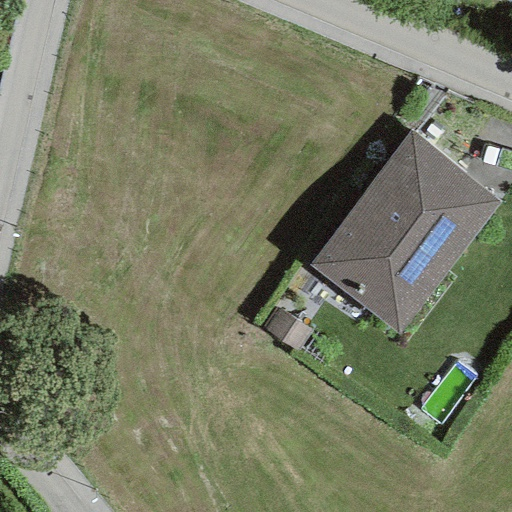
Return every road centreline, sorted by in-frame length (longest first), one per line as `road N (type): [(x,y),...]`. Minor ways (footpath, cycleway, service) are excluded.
road 1 (residential): [(46,0),(0,210)]
road 2 (residential): [(318,0),(511,84)]
